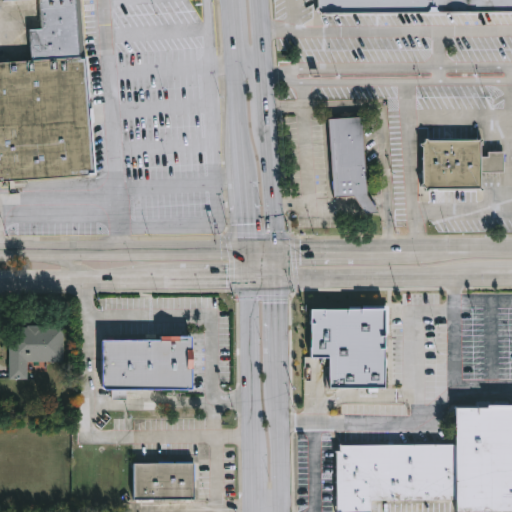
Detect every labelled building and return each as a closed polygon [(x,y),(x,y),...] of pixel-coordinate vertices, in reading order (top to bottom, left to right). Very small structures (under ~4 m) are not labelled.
[(79,0),(83,55),(30,59),(28,28),(40,27),(38,0),(79,0)] [(511,0),(511,8),(322,12),(316,7),(316,0),(511,0)] [(83,55),(86,55),(94,173),(0,178),(0,60),(30,59),(83,55)] [(327,118),(333,194),(350,194),(363,210),(375,210),(365,192),(360,115),(327,118)] [(503,172),(503,153),(479,154),(479,141),(422,141),(423,190),(480,189),(480,172),(503,172)] [(310,306),(385,307),(384,386),(328,387),(328,357),(310,356),(310,306)] [(11,380),(11,328),(65,328),(65,362),(29,363),(29,380),(11,380)] [(105,339),(196,339),(196,390),(105,390),(105,339)] [(455,400),(511,400),(511,503),(456,505),(456,496),(373,497),(373,506),(339,507),(337,447),(341,447),(341,441),(455,440),(455,400)] [(136,502),(136,463),(158,463),(158,458),(174,458),(174,463),(197,463),(197,502),(136,502)]
